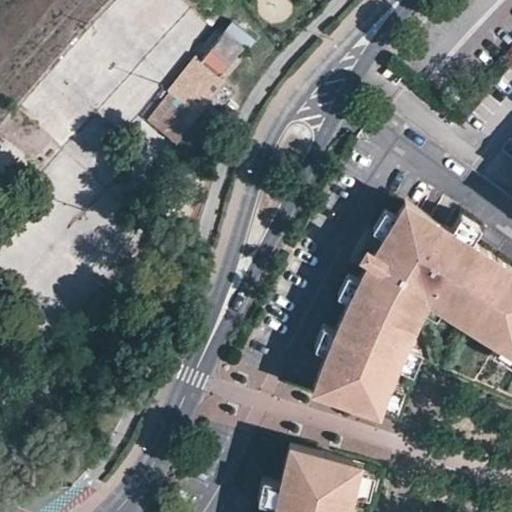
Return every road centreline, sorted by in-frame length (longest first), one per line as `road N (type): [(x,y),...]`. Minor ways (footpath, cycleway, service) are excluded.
road 1 (residential): [(377,26),(358,29),(275,128),(234,241),(225,278),(230,299)]
road 2 (residential): [(230,299),(248,290),(377,26)]
road 3 (residential): [(116,511),(142,480),(230,299)]
road 4 (unknown): [(374,45),(421,116),(444,130),(485,127),(511,98)]
